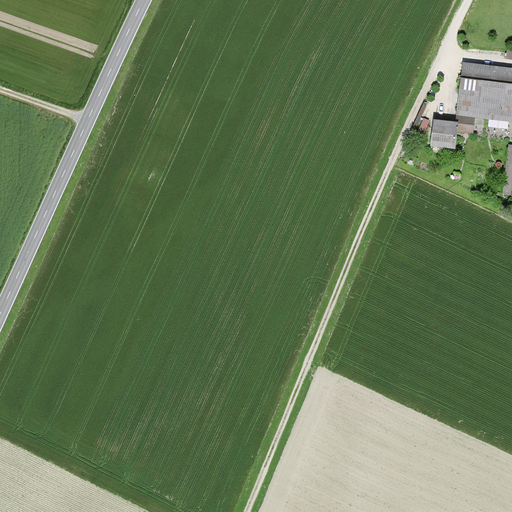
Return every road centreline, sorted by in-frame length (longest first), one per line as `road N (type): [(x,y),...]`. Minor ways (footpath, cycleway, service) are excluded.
road 1 (track): [(467,0),(245,511)]
road 2 (tertiary): [(0,313),(143,0)]
